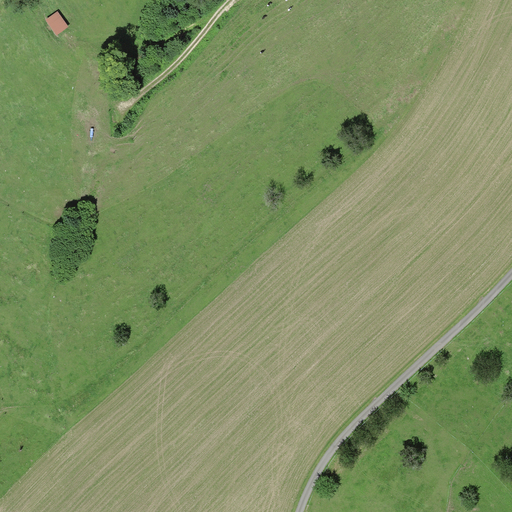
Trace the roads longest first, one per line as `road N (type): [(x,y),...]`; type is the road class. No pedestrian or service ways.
road 1 (unclassified): [(511,273),(329,452),(299,511)]
road 2 (track): [(115,109),(155,82),(234,0)]
